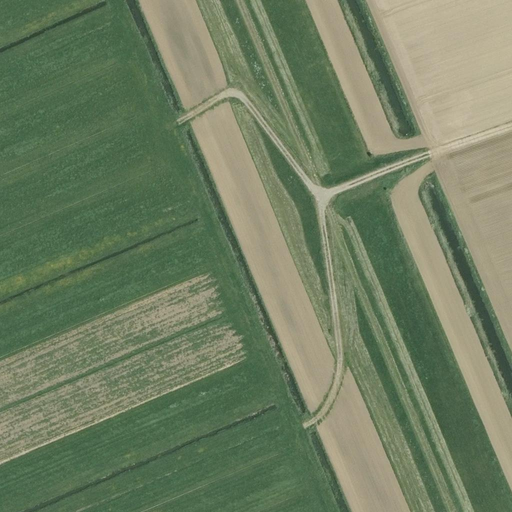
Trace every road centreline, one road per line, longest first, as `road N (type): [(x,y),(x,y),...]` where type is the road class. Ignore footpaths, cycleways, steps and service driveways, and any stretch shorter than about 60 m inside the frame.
road 1 (track): [(174,125),(235,92),(318,197),(341,357),(329,401),(299,427)]
road 2 (track): [(321,196),(240,0)]
road 3 (track): [(318,197),(511,126)]
